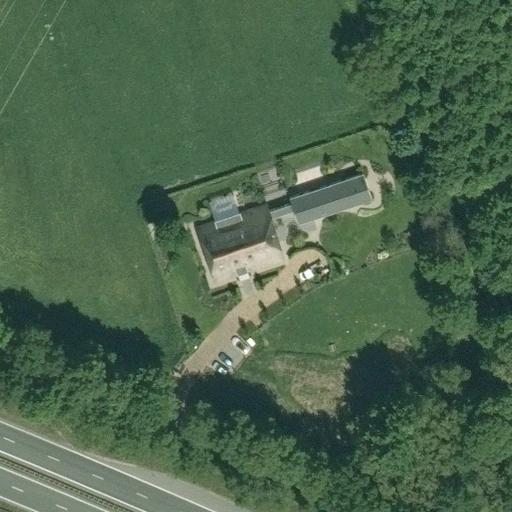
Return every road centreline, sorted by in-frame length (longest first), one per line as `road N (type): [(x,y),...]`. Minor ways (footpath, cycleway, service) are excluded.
road 1 (unclassified): [(376,511),(0,348)]
road 2 (trunk): [(178,511),(0,436)]
